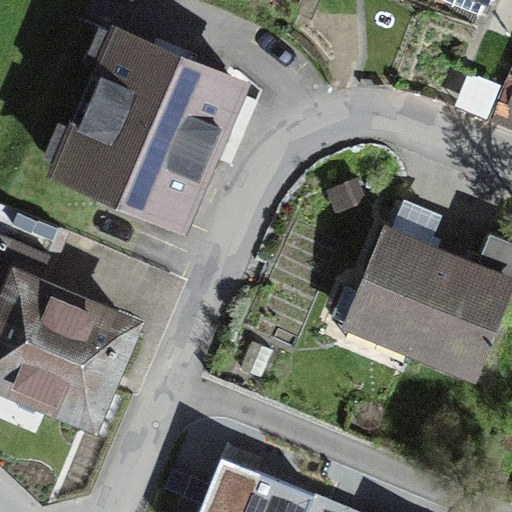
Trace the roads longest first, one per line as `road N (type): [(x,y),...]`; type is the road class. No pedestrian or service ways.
road 1 (residential): [(173,380),(259,182),(295,139),(347,119),(398,116),(511,156)]
road 2 (residential): [(173,380),(480,511)]
road 3 (residential): [(105,511),(173,380)]
